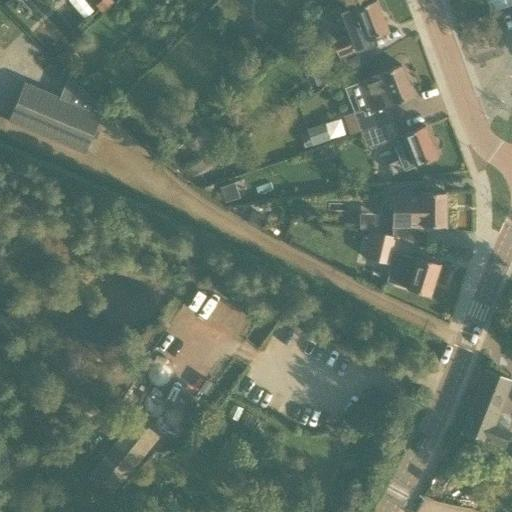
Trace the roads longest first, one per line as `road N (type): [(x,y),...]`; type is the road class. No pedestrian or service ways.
road 1 (track): [(0,123),(464,344)]
road 2 (tertiary): [(385,511),(494,274)]
road 3 (residential): [(468,118),(421,0)]
